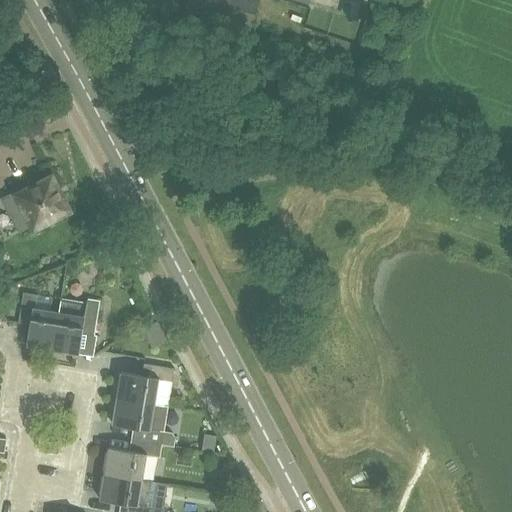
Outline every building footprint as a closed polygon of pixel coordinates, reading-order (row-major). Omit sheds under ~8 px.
[(259,5),(243,0),(188,0),(180,24),(245,45),(259,5)] [(16,193),(7,198),(12,208),(8,210),(20,233),(33,226),(34,228),(68,210),(67,207),(68,204),(65,198),(62,197),(52,178),(18,196),(16,193)] [(6,289),(0,291),(0,306),(1,310),(13,306),(6,289)] [(23,292),(17,323),(29,325),(26,345),(52,350),(59,312),(50,311),(53,297),(23,292)] [(52,350),(78,354),(82,333),(93,335),(99,300),(87,298),(87,302),(61,298),(59,312),(52,350)] [(140,309),(146,321),(155,317),(149,305),(140,309)] [(121,372),(117,397),(152,403),(157,379),(171,382),(174,368),(144,363),(142,376),(121,372)] [(117,397),(112,423),(134,427),(132,439),(161,444),(173,446),(174,438),(171,433),(164,432),(148,429),(152,403),(117,397)] [(217,436),(204,434),(202,449),(215,451),(217,436)] [(109,447),(104,473),(140,479),(144,455),(158,457),(161,444),(132,439),(130,451),(109,447)] [(104,473),(100,498),(121,502),(119,511),(163,511),(164,509),(151,507),(147,506),(151,481),(140,479),(104,473)]
